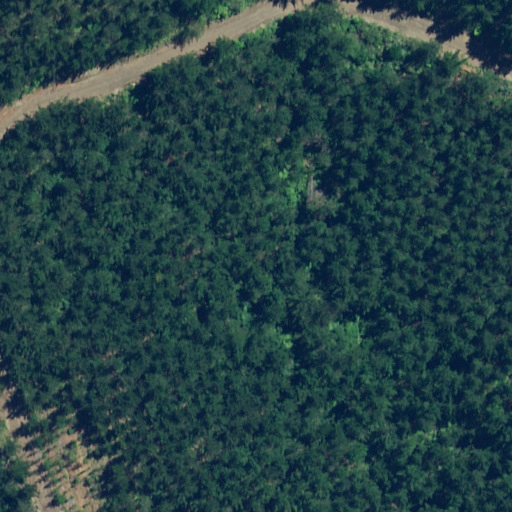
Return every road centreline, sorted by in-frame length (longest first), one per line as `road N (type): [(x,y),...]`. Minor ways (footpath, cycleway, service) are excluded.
road 1 (track): [(218,0),(0,100)]
road 2 (track): [(511,49),(388,0)]
